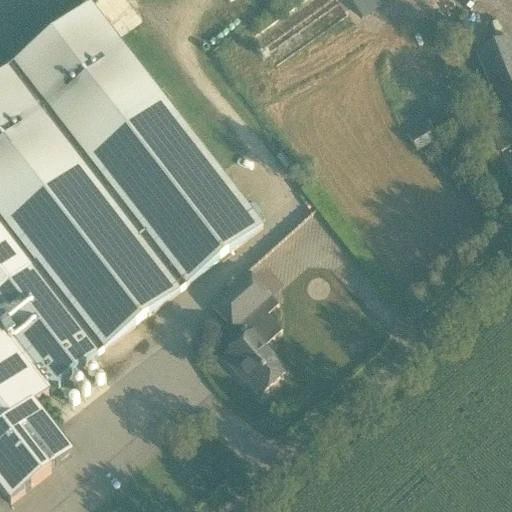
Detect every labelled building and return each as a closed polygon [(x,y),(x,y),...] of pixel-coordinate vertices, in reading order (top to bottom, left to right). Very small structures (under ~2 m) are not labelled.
[(334,0),(301,0),(251,36),(275,69),(347,17),(334,0)] [(344,0),(361,22),(390,0),(344,0)] [(35,407),(262,231),(255,221),(261,216),(253,205),(247,211),(90,8),(0,77),(0,493),(10,506),(74,457),(35,407)] [(500,122),(486,127),(490,138),(493,137),(501,154),(511,149),(511,51),(508,41),(473,55),(500,122)] [(403,135),(415,154),(436,141),(424,122),(403,135)] [(437,167),(443,178),(456,172),(449,160),(437,167)] [(212,311),(234,336),(272,301),(250,277),(212,311)] [(265,351),(267,349),(253,334),(243,344),(242,343),(222,361),(240,381),(241,379),(261,402),(289,377),(265,351)]
